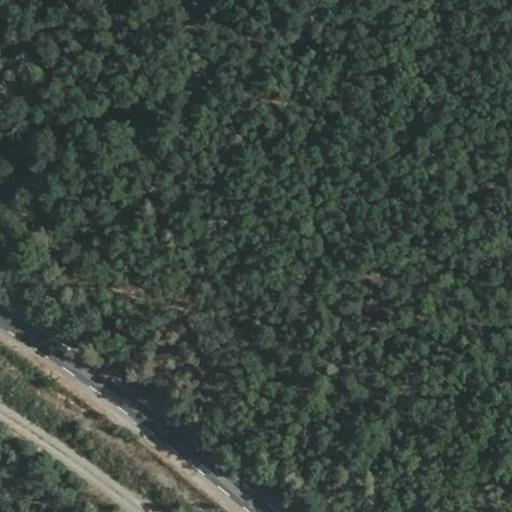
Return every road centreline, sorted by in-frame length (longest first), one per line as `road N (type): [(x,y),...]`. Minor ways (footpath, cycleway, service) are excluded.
road 1 (residential): [(271,511),(0,315)]
road 2 (track): [(0,411),(134,511)]
